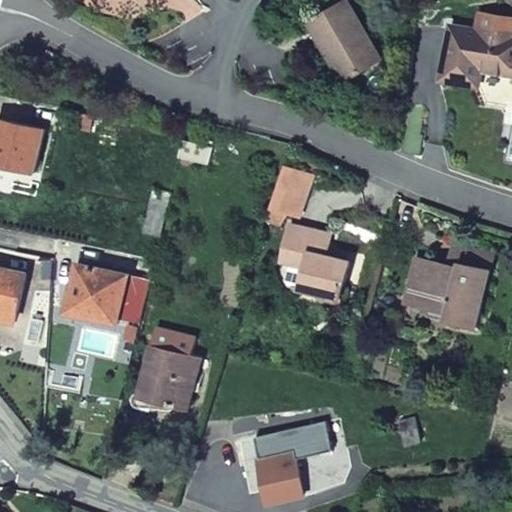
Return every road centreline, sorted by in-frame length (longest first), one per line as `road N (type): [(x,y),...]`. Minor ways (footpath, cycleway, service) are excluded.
road 1 (residential): [(0,7),(165,86),(298,122),(427,183),(511,211)]
road 2 (residential): [(135,511),(43,475),(18,455)]
